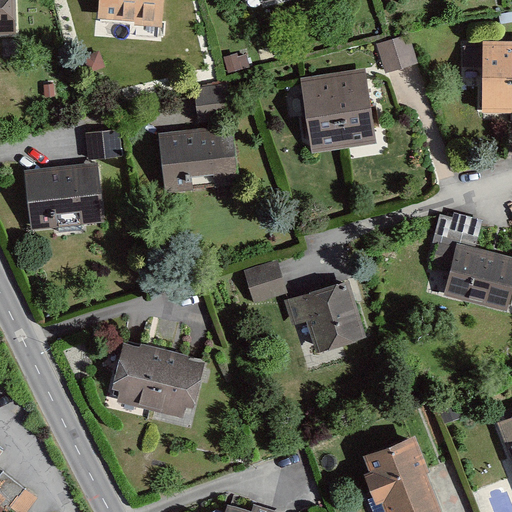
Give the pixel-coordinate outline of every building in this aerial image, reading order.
[(0,0),(0,36),(16,36),(14,0),(0,0)] [(161,0),(105,0),(106,16),(140,17),(140,26),(161,26),(161,0)] [(409,35),(377,45),(385,74),(418,65),(409,35)] [(511,42),(483,42),(482,114),(511,114),(511,42)] [(85,55),(88,72),(104,64),(100,50),(85,55)] [(223,58),(228,74),(251,68),(247,55),(239,57),(238,54),(223,58)] [(365,69),(300,80),(312,154),(377,144),(365,69)] [(228,85),(194,89),(198,124),(232,120),(228,85)] [(233,127),(158,134),(164,194),(239,187),(233,127)] [(119,130),(86,133),(89,161),(122,157),(119,130)] [(97,163),(24,171),(31,230),(104,222),(97,163)] [(481,223),(457,218),(456,222),(445,219),(434,263),(455,268),(449,292),(508,307),(511,289),(511,257),(474,248),(481,223)] [(243,271),(253,304),(287,293),(277,260),(243,271)] [(349,282),(285,301),(292,327),(306,322),(316,354),(366,339),(349,282)] [(200,364),(131,345),(117,395),(187,414),(200,364)] [(511,420),(502,424),(511,450),(511,420)] [(437,511),(414,449),(371,465),(388,511),(437,511)] [(0,470),(0,511),(7,511),(24,485),(0,470)]
